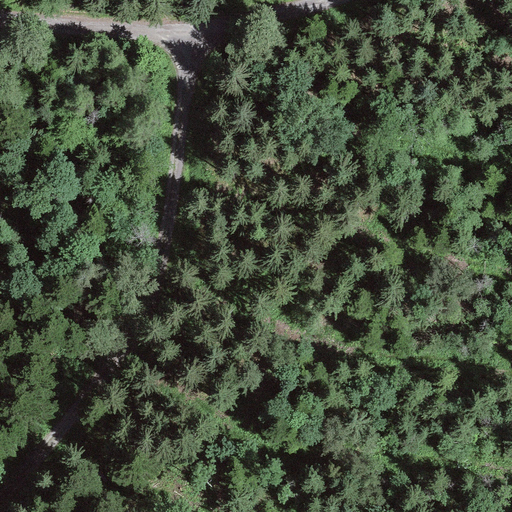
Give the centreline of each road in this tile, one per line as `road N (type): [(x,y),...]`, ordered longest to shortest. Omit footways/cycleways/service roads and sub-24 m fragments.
road 1 (track): [(194,31),(167,268),(143,331),(0,502)]
road 2 (unclassified): [(0,19),(194,31),(340,0)]
